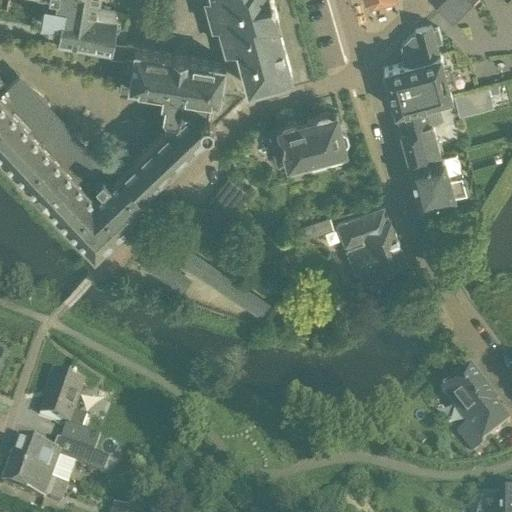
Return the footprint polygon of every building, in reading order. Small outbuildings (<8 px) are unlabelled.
[(44,0),(42,17),(62,20),(60,33),(111,41),(116,10),(98,6),(98,0),(44,0)] [(206,0),(213,24),(219,23),(226,47),(237,44),(249,86),(293,74),(278,20),(280,20),(275,5),(276,5),(274,0),(206,0)] [(453,23),(473,2),(475,0),(443,0),(437,6),(453,23)] [(403,61),(384,67),(395,110),(396,110),(396,111),(427,102),(437,100),(437,99),(452,95),(443,64),(442,64),(431,24),(415,28),(419,44),(400,49),(403,61)] [(0,148),(95,250),(150,198),(144,192),(216,124),(210,118),(213,115),(214,109),(210,104),(208,104),(210,93),(220,95),(226,59),(187,53),(187,50),(175,48),(174,51),(135,44),(135,42),(113,38),(110,53),(124,55),(119,86),(161,93),(165,94),(162,107),(166,111),(176,112),(179,109),(182,113),(115,175),(18,73),(7,83),(0,75),(0,148)] [(427,102),(396,111),(410,165),(442,156),(445,156),(444,154),(441,155),(432,121),(427,102)] [(277,127),(269,129),(278,166),(284,164),(289,163),(308,158),(311,167),(347,158),(344,148),(346,148),(345,145),(348,140),(346,131),(341,128),(336,111),(332,112),(328,110),(320,112),(318,116),(297,122),(293,119),(285,121),(282,126),(279,126),(277,127)] [(442,156),(410,165),(420,203),(455,194),(467,190),(462,171),(450,174),(445,156),(442,156)] [(220,226),(247,191),(228,176),(201,212),(220,226)] [(388,218),(384,205),(336,223),(345,245),(363,238),(364,240),(345,247),(355,273),(374,266),(378,277),(408,265),(390,217),(388,218)] [(299,239),(334,229),(330,216),(296,227),(299,239)] [(257,242),(233,248),(236,259),(260,252),(257,242)] [(441,393),(455,411),(445,418),(472,452),(510,423),(496,405),(470,371),(441,393)] [(54,374),(39,416),(66,425),(61,440),(95,454),(101,436),(83,430),(87,418),(75,414),(85,385),(54,374)] [(19,440),(10,463),(52,479),(68,486),(76,465),(107,478),(113,475),(114,474),(117,465),(109,461),(110,460),(95,454),(61,440),(58,439),(57,442),(53,453),(19,440)] [(10,463),(2,486),(44,501),(45,498),(62,504),(69,486),(68,486),(52,479),(10,463)] [(164,484),(167,486),(174,467),(171,466),(163,463),(156,482),(164,484)] [(511,511),(511,493),(499,493),(499,511),(511,511)]
